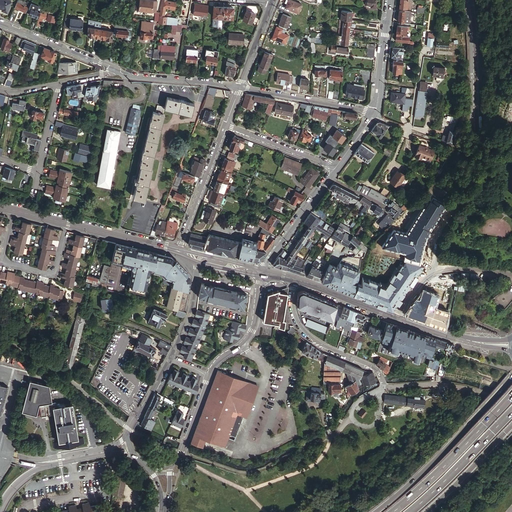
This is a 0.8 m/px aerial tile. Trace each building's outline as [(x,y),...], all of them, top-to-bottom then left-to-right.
[(6,0),(0,0),(0,8),(2,9),(2,10),(7,13),(11,2),(6,0)] [(31,3),(23,0),(18,0),(14,8),(25,13),(27,7),(25,6),(26,4),(30,5),(31,3)] [(134,0),(134,10),(155,12),(156,1),(150,0),(134,0)] [(165,0),(160,0),(159,13),(158,21),(158,22),(171,24),(176,25),(177,17),(173,16),(172,19),(166,18),(167,17),(163,16),(165,8),(174,9),(175,2),(166,1),(165,0)] [(298,12),(301,4),(291,0),(287,0),(285,7),(298,12)] [(376,0),(362,0),(362,1),(365,1),(365,6),(371,6),(371,8),(375,9),(376,0)] [(410,9),(411,0),(407,0),(399,0),(399,8),(410,9)] [(207,20),(209,6),(195,4),(193,15),(202,17),(202,19),(207,20)] [(213,17),(222,17),(223,7),(214,6),(213,17)] [(223,7),(222,17),(232,18),(233,8),(223,7)] [(38,18),(41,9),(38,8),(37,10),(35,10),(34,11),(30,9),(29,15),(38,18)] [(54,22),(56,16),(54,15),(55,12),(51,10),(47,19),(54,22)] [(251,23),(255,13),(246,10),(243,19),(251,23)] [(341,11),(340,20),(342,20),(350,21),(351,12),(341,11)] [(46,20),(48,15),(42,12),(37,23),(42,25),(45,19),(46,20)] [(278,25),(287,28),(290,17),(282,14),(278,25)] [(212,26),(222,27),(222,17),(213,17),(212,26)] [(66,18),(65,22),(70,22),(69,28),(82,30),(83,20),(66,18)] [(349,29),(350,21),(342,20),(341,23),(339,23),(338,28),(349,29)] [(152,37),(153,22),(141,21),(140,37),(141,37),(141,38),(145,38),(148,38),(148,37),(152,37)] [(130,40),(132,27),(114,25),(112,39),(116,40),(117,36),(121,36),(121,35),(126,35),(126,39),(130,40)] [(282,29),(276,26),(272,38),(285,43),(288,35),(281,32),(282,29)] [(396,36),(406,37),(407,31),(409,31),(410,28),(397,26),(396,36)] [(340,36),(348,37),(349,29),(338,28),(338,33),(339,33),(339,34),(340,35),(340,36)] [(321,42),(321,33),(311,32),(311,42),(321,42)] [(243,44),(243,34),(229,33),(228,42),(243,44)] [(436,42),(436,48),(448,49),(449,40),(450,34),(448,34),(447,34),(447,36),(443,36),(443,39),(444,39),(444,40),(439,39),(439,43),(436,42)] [(347,45),(348,37),(340,36),(339,44),(340,44),(347,45)] [(9,40),(4,38),(1,48),(9,51),(12,43),(8,42),(9,40)] [(36,44),(23,39),(20,47),(33,52),(36,44)] [(336,45),(331,45),(330,54),(335,54),(335,51),(346,52),(347,47),(336,46),(336,45)] [(158,50),(153,49),(152,58),(174,60),(175,47),(163,46),(163,47),(162,50),(158,50)] [(52,62),(56,52),(44,48),(41,56),(46,58),(46,59),(48,60),(52,62)] [(402,61),(403,49),(392,48),(392,57),(394,58),(393,61),(402,61)] [(216,64),(218,53),(218,52),(206,49),(205,55),(206,56),(206,62),(216,64)] [(267,69),(272,54),(264,51),(259,66),(267,69)] [(20,60),(13,56),(10,62),(18,66),(20,60)] [(233,74),(235,66),(234,66),(235,60),(228,58),(225,74),(225,75),(229,76),(229,75),(230,73),(233,74)] [(7,60),(5,66),(16,71),(18,66),(10,62),(7,60)] [(402,62),(402,61),(393,61),(393,66),(392,73),(393,75),(397,75),(398,74),(401,74),(402,62)] [(72,63),(59,63),(57,73),(73,72),(72,63)] [(328,66),(311,64),(312,68),(315,68),(315,75),(326,75),(326,70),(328,70),(328,69),(328,66)] [(336,67),(328,66),(328,69),(330,70),(329,79),(334,79),(336,67)] [(444,78),(445,69),(434,67),(433,76),(444,78)] [(276,83),(287,85),(288,85),(288,83),(291,84),(293,76),(278,73),(276,83)] [(309,80),(301,79),(299,87),(307,89),(309,80)] [(86,87),(87,83),(86,83),(85,83),(66,87),(67,94),(77,92),(77,91),(78,91),(81,90),(85,90),(86,87)] [(96,101),(100,84),(97,85),(95,85),(90,86),(86,87),(85,90),(84,95),(88,94),(87,99),(96,101)] [(353,87),(346,86),(345,96),(363,99),(364,91),(353,89),(353,87)] [(404,104),(405,94),(395,93),(396,92),(391,92),(390,103),(404,104)] [(205,109),(210,111),(216,96),(208,93),(204,103),(202,108),(205,109)] [(254,95),(246,94),(242,105),(251,108),(253,101),(250,100),(251,99),(252,99),(254,95)] [(191,116),(194,104),(189,103),(189,102),(178,99),(178,100),(166,97),(164,107),(157,105),(155,112),(153,112),(151,120),(150,120),(148,127),(149,127),(143,151),(141,157),(141,158),(139,166),(140,166),(138,178),(137,178),(135,185),(136,185),(133,195),(144,198),(145,198),(152,169),(151,169),(164,115),(163,114),(164,109),(191,116)] [(23,109),(26,101),(20,100),(19,100),(18,100),(14,99),(13,102),(12,102),(12,108),(23,109)] [(424,100),(418,99),(416,113),(422,114),(424,100)] [(272,102),(267,102),(264,111),(269,113),(272,104),(272,102)] [(293,106),(277,103),(275,112),(292,115),(293,106)] [(330,114),(332,109),(316,106),(314,113),(314,116),(325,119),(326,114),(330,114)] [(134,135),(140,111),(131,108),(124,132),(134,135)] [(459,116),(460,108),(459,108),(459,110),(453,109),(452,117),(454,117),(453,124),(452,124),(451,129),(450,131),(449,135),(448,138),(444,136),(442,141),(446,142),(446,143),(451,144),(455,133),(455,132),(455,131),(459,116)] [(210,111),(205,109),(202,119),(201,119),(211,123),(213,118),(211,117),(213,112),(210,111)] [(342,111),(332,109),(328,123),(335,124),(337,114),(341,114),(342,111)] [(44,113),(32,110),(32,111),(31,115),(30,117),(35,119),(36,117),(42,118),(44,113)] [(63,123),(56,121),(55,125),(62,127),(60,135),(75,139),(78,129),(80,129),(80,127),(78,127),(78,128),(63,124),(63,123)] [(385,131),(389,125),(379,121),(377,122),(375,124),(385,131)] [(375,124),(371,130),(376,133),(380,137),(381,136),(384,132),(385,131),(375,124)] [(295,139),(297,131),(295,130),(291,129),(290,128),(287,136),(292,138),(292,137),(295,139)] [(340,142),(345,135),(335,128),(330,135),(340,142)] [(110,187),(120,132),(107,129),(97,185),(110,187)] [(307,130),(302,129),(299,138),(305,141),(306,139),(309,140),(311,136),(311,135),(306,133),(307,130)] [(38,153),(41,139),(35,137),(30,136),(30,135),(28,135),(27,135),(22,134),(23,134),(21,141),(33,144),(31,151),(38,153)] [(239,137),(233,135),(228,148),(234,150),(236,145),(237,140),(239,137)] [(327,141),(322,147),(331,154),(336,148),(327,141)] [(374,152),(361,143),(358,148),(370,157),(374,152)] [(78,152),(89,155),(91,146),(80,144),(78,152)] [(430,159),(433,151),(419,145),(415,155),(421,157),(422,156),(430,159)] [(394,152),(386,147),(384,150),(383,152),(382,152),(392,159),(394,152)] [(65,161),(68,150),(60,148),(57,158),(65,161)] [(358,148),(354,153),(367,162),(370,157),(358,148)] [(86,162),(88,155),(75,153),(74,159),(86,162)] [(297,174),(301,163),(284,157),(280,168),(297,174)] [(200,175),(205,160),(201,158),(200,159),(199,162),(193,159),(189,170),(200,175)] [(221,168),(225,169),(229,159),(226,158),(225,158),(221,168)] [(232,160),(229,159),(225,169),(231,171),(235,162),(232,160)] [(15,170),(5,167),(2,176),(13,179),(15,170)] [(50,169),(49,173),(70,178),(72,171),(60,168),(59,171),(57,171),(50,169)] [(227,182),(231,172),(222,168),(219,174),(218,174),(217,178),(227,182)] [(303,179),(311,184),(319,173),(311,168),(303,179)] [(182,171),(178,170),(176,175),(179,176),(182,177),(182,178),(189,180),(189,179),(190,180),(193,181),(194,176),(182,171)] [(404,176),(396,171),(389,181),(397,187),(404,176)] [(49,173),(48,176),(56,178),(57,178),(56,181),(69,184),(70,178),(49,173)] [(220,184),(221,181),(217,179),(213,188),(218,190),(219,187),(220,184)] [(308,188),(311,184),(303,179),(300,182),(308,188)] [(338,193),(342,187),(335,183),(334,183),(332,183),(329,188),(336,191),(338,193)] [(46,185),(45,188),(66,194),(68,187),(56,184),(55,187),(53,187),(54,186),(46,185)] [(377,199),(382,203),(386,197),(380,193),(364,184),(363,186),(360,191),(367,195),(368,194),(372,197),(376,200),(377,199)] [(346,197),(350,191),(342,187),(338,193),(342,195),(346,197)] [(45,188),(44,192),(52,194),(53,194),(53,197),(65,200),(66,194),(45,188)] [(186,193),(175,189),(173,195),(172,197),(183,201),(186,193)] [(219,204),(223,194),(212,190),(209,200),(211,201),(218,203),(219,204)] [(301,199),(303,194),(301,193),(295,191),(293,195),(291,197),(289,201),(294,203),(297,198),(301,199)] [(358,196),(350,191),(346,197),(351,199),(355,201),(358,196)] [(283,199),(274,196),(272,201),(270,201),(268,205),(278,209),(283,199)] [(362,197),(362,198),(359,202),(365,205),(368,208),(372,203),(362,197)] [(433,202),(425,208),(433,219),(441,213),(433,202)] [(395,218),(400,214),(397,211),(400,208),(395,204),(391,208),(388,212),(395,218)] [(381,216),(384,213),(384,212),(384,211),(384,210),(383,210),(383,209),(382,209),(382,208),(376,205),(373,211),(381,216)] [(212,222),(217,210),(208,207),(204,219),(212,222)] [(314,207),(312,211),(322,218),(324,214),(314,207)] [(320,219),(310,212),(307,217),(317,224),(320,219)] [(269,231),(271,232),(279,219),(271,214),(266,223),(260,219),(257,223),(262,227),(269,231)] [(388,225),(393,220),(386,215),(382,219),(388,225)] [(317,224),(307,217),(304,222),(309,225),(313,228),(314,227),(317,224)] [(324,222),(320,219),(317,224),(314,227),(319,230),(324,222)] [(388,225),(382,219),(379,223),(383,227),(382,229),(384,230),(388,226),(388,225)] [(167,223),(166,226),(175,228),(176,229),(177,223),(171,221),(168,220),(168,222),(167,223)] [(16,227),(15,230),(19,231),(27,233),(29,234),(31,223),(23,221),(21,228),(16,227)] [(329,225),(324,222),(319,230),(324,233),(329,225)] [(163,234),(164,234),(166,226),(162,225),(159,224),(157,224),(157,225),(155,232),(163,234)] [(310,232),(313,228),(309,225),(308,226),(304,232),(309,235),(310,232)] [(329,235),(333,228),(329,225),(324,233),(322,236),(327,239),(329,236),(329,235)] [(166,226),(164,234),(165,234),(173,236),(175,228),(166,226)] [(52,239),(57,240),(58,236),(53,235),(55,229),(46,227),(44,237),(52,239)] [(269,231),(262,227),(259,234),(258,234),(258,235),(255,249),(265,252),(265,250),(262,249),(265,233),(267,234),(269,231)] [(340,232),(335,229),(330,237),(336,240),(340,232)] [(25,244),(27,233),(19,231),(17,238),(12,237),(11,240),(25,244)] [(308,236),(309,235),(304,232),(303,233),(299,239),(304,242),(307,237),(308,236)] [(344,234),(339,242),(346,246),(349,240),(352,237),(345,232),(344,234)] [(70,239),(69,243),(74,244),(83,246),(85,236),(77,234),(75,241),(70,239)] [(204,243),(203,248),(218,252),(231,255),(233,255),(237,241),(208,234),(206,237),(205,239),(204,243)] [(308,236),(307,237),(304,242),(303,244),(307,246),(311,249),(314,245),(310,242),(311,240),(309,238),(309,237),(308,236)] [(353,236),(352,237),(349,240),(356,245),(360,242),(357,239),(353,236)] [(52,239),(44,237),(41,247),(43,247),(55,250),(56,247),(51,245),(52,239)] [(268,249),(275,240),(271,237),(265,246),(264,248),(265,248),(268,249)] [(411,249),(411,238),(399,238),(399,248),(411,249)] [(304,242),(299,239),(294,246),(299,249),(303,244),(304,242)] [(22,254),(25,244),(11,240),(10,244),(15,245),(14,252),(22,254)] [(240,246),(241,242),(237,241),(233,255),(238,257),(239,248),(239,247),(240,246)] [(178,309),(184,311),(189,291),(189,275),(188,272),(174,258),(170,256),(159,253),(151,251),(143,249),(113,243),(109,258),(120,261),(119,266),(129,269),(125,288),(144,292),(150,271),(158,273),(164,279),(162,284),(171,286),(164,306),(175,309),(178,309)] [(80,256),(83,246),(74,244),(73,250),(68,249),(67,253),(79,256),(80,256)] [(299,249),(294,246),(290,252),(295,255),(299,249)] [(55,250),(43,247),(40,257),(49,259),(50,253),(55,254),(56,251),(55,250)] [(255,249),(252,260),(255,261),(257,261),(259,261),(260,260),(261,260),(266,252),(265,252),(255,249)] [(289,253),(283,249),(279,255),(285,259),(289,253)] [(294,257),(295,255),(290,252),(289,253),(285,259),(290,262),(293,258),(294,257)] [(77,266),(79,256),(67,253),(66,253),(65,257),(70,258),(68,264),(77,266)] [(274,266),(279,267),(285,259),(279,255),(273,263),(274,266)] [(290,262),(285,269),(287,269),(290,270),(292,270),(296,272),(300,266),(304,260),(298,256),(296,259),(294,258),(293,258),(290,262)] [(337,287),(353,294),(357,280),(361,258),(347,256),(347,257),(342,257),(337,267),(329,264),(321,281),(337,287)] [(49,259),(40,257),(38,267),(46,269),(48,263),(53,264),(54,260),(49,259)] [(314,278),(318,279),(327,259),(322,257),(320,260),(319,263),(321,264),(319,269),(318,269),(316,272),(315,272),(311,277),(314,278)] [(281,268),(285,269),(290,262),(285,259),(279,267),(281,268)] [(316,259),(305,275),(306,275),(309,276),(311,277),(313,273),(319,263),(320,260),(318,259),(316,259)] [(74,276),(77,266),(68,264),(63,263),(62,266),(67,268),(66,274),(74,276)] [(313,273),(311,277),(315,272),(317,268),(318,269),(319,269),(321,264),(319,263),(313,273)] [(302,274),(303,274),(308,267),(303,264),(302,267),(298,272),(299,272),(302,274)] [(99,281),(100,281),(106,282),(110,266),(104,265),(99,281)] [(0,271),(0,273),(0,282),(8,284),(11,272),(7,271),(7,273),(0,271)] [(11,272),(8,284),(18,287),(21,276),(14,275),(15,273),(11,272)] [(75,276),(74,276),(66,274),(62,273),(61,277),(66,278),(65,284),(73,286),(75,276)] [(87,275),(86,279),(92,281),(91,284),(99,287),(100,281),(99,281),(97,280),(98,278),(87,275)] [(21,276),(18,287),(17,288),(28,291),(30,280),(24,279),(24,277),(21,276)] [(30,280),(28,291),(37,293),(40,282),(40,281),(37,280),(36,282),(30,280)] [(373,280),(372,284),(378,286),(376,290),(380,291),(382,292),(383,289),(389,291),(391,288),(373,280)] [(40,282),(37,293),(37,294),(47,297),(50,286),(44,284),(44,283),(40,282)] [(243,307),(247,294),(234,290),(230,289),(202,282),(198,295),(243,307)] [(50,286),(47,297),(57,299),(60,288),(54,287),(54,285),(50,284),(50,286)] [(447,300),(449,291),(445,290),(445,289),(438,287),(436,297),(447,300)] [(72,299),(79,301),(82,292),(74,290),(72,299)] [(278,325),(283,326),(284,319),(282,319),(287,293),(278,292),(278,290),(267,293),(263,320),(270,321),(278,323),(278,325)] [(325,315),(332,318),(337,303),(303,290),(302,290),(300,290),(298,292),(297,294),(297,304),(297,305),(305,308),(304,310),(306,311),(308,312),(311,312),(311,310),(318,313),(318,315),(320,316),(322,317),(324,317),(325,315)] [(377,297),(385,300),(388,294),(382,292),(380,291),(377,297)] [(108,307),(113,306),(110,296),(99,298),(101,303),(102,303),(104,308),(108,307)] [(338,319),(343,306),(340,304),(339,304),(334,317),(338,319)] [(346,307),(343,306),(338,319),(337,323),(338,323),(340,324),(341,319),(345,320),(349,308),(346,307)] [(441,313),(447,315),(449,309),(440,306),(438,310),(438,311),(438,312),(441,313)] [(167,313),(153,307),(148,320),(158,325),(161,320),(163,321),(164,319),(165,318),(167,315),(166,314),(167,313)] [(351,330),(352,325),(357,312),(353,310),(349,308),(345,320),(342,327),(351,330)] [(421,311),(412,308),(410,315),(419,318),(421,311)] [(197,309),(195,314),(200,316),(199,320),(207,324),(208,319),(210,313),(197,309)] [(90,314),(78,310),(76,319),(83,321),(87,322),(90,314)] [(428,313),(421,311),(419,318),(426,320),(428,313)] [(361,313),(357,312),(352,325),(354,325),(354,326),(356,326),(358,321),(363,322),(365,317),(365,316),(364,314),(361,313)] [(446,322),(448,316),(447,315),(441,313),(440,316),(439,320),(441,321),(446,322)] [(326,332),(329,326),(308,317),(305,324),(326,332)] [(199,320),(194,318),(191,324),(196,326),(195,329),(202,333),(204,329),(207,324),(199,320)] [(83,321),(76,319),(71,335),(79,337),(83,321)] [(246,324),(232,320),(231,326),(230,330),(238,332),(239,328),(244,330),(246,324)] [(384,328),(386,321),(382,320),(380,328),(376,327),(374,326),(369,324),(366,333),(379,337),(382,329),(383,329),(384,328)] [(404,327),(393,324),(387,349),(396,351),(397,349),(417,354),(419,347),(414,346),(416,339),(419,340),(422,329),(405,325),(404,327)] [(295,327),(294,325),(290,325),(289,328),(287,330),(290,334),(297,330),(295,327)] [(195,329),(190,327),(188,331),(187,333),(193,335),(191,338),(199,342),(200,338),(203,333),(202,333),(195,329)] [(238,338),(239,332),(238,332),(230,330),(226,328),(224,334),(225,334),(224,338),(232,340),(233,336),(238,338)] [(359,334),(352,332),(348,342),(355,345),(356,342),(360,344),(362,337),(359,336),(359,334)] [(151,338),(144,334),(143,337),(141,341),(148,345),(151,338)] [(79,337),(71,335),(67,351),(75,353),(79,337)] [(191,338),(186,336),(185,339),(183,342),(189,344),(187,348),(195,351),(196,348),(199,342),(191,338)] [(445,347),(446,342),(440,339),(436,338),(434,343),(445,347)] [(155,349),(148,345),(141,341),(138,339),(135,346),(146,353),(147,354),(149,356),(151,355),(155,349)] [(312,344),(306,340),(302,351),(324,360),(327,354),(325,352),(323,352),(323,351),(322,351),(312,344)] [(168,352),(172,345),(166,342),(164,345),(162,349),(168,352)] [(450,354),(454,344),(448,342),(446,342),(445,347),(446,347),(446,349),(445,352),(450,354)] [(187,348),(182,346),(180,351),(185,353),(183,357),(191,360),(192,356),(193,357),(195,351),(187,348)] [(75,353),(67,351),(65,358),(73,361),(75,354),(75,353)] [(375,380),(376,380),(373,371),(370,371),(327,354),(324,360),(324,361),(341,368),(347,371),(347,372),(350,382),(355,380),(360,388),(362,386),(363,386),(364,385),(366,385),(369,383),(372,382),(375,380)] [(430,375),(435,375),(440,360),(429,357),(423,374),(430,375)] [(65,359),(65,361),(64,363),(70,367),(73,361),(65,358),(65,359)] [(384,372),(387,374),(390,367),(386,364),(379,358),(375,364),(382,369),(383,371),(384,372)] [(340,383),(341,368),(324,361),(323,371),(323,380),(328,380),(328,383),(340,383)] [(438,371),(437,375),(440,375),(443,375),(445,368),(440,366),(438,371)] [(247,415),(258,384),(225,372),(217,370),(217,369),(191,442),(192,442),(204,447),(206,439),(225,446),(225,445),(236,412),(246,416),(247,416),(247,415)] [(170,374),(167,382),(176,385),(179,378),(176,377),(178,371),(174,370),(172,374),(170,374)] [(179,378),(176,385),(186,389),(189,381),(185,380),(187,375),(183,373),(181,378),(180,378),(179,378)] [(191,382),(189,381),(186,389),(195,393),(198,385),(195,384),(197,379),(193,377),(191,382)] [(351,394),(360,388),(355,380),(350,382),(346,385),(351,394)] [(48,386),(30,381),(28,387),(22,411),(24,411),(23,413),(34,415),(34,414),(36,415),(40,414),(41,416),(54,414),(58,441),(53,442),(54,448),(67,446),(67,448),(72,447),(71,446),(84,444),(83,438),(78,438),(72,404),(52,406),(48,386)] [(340,383),(328,383),(328,392),(334,392),(334,391),(340,390),(340,383)] [(320,398),(320,391),(311,391),(309,390),(309,395),(311,395),(311,399),(315,399),(316,398),(320,398)] [(154,393),(148,407),(154,409),(160,397),(156,394),(154,393)] [(384,394),(383,401),(424,406),(425,399),(423,399),(423,397),(422,397),(422,399),(419,398),(419,396),(407,394),(407,397),(384,394)] [(154,409),(148,407),(144,416),(145,416),(141,422),(147,424),(150,419),(154,409)] [(177,415),(175,414),(171,422),(181,427),(181,426),(184,420),(184,419),(181,418),(183,412),(179,411),(177,415)] [(154,421),(150,419),(147,424),(141,422),(140,424),(147,427),(150,429),(151,428),(154,421)] [(116,475),(113,490),(116,490),(116,494),(122,495),(126,477),(116,475)] [(93,511),(99,511),(98,507),(98,504),(90,505),(88,505),(88,503),(81,503),(82,507),(83,511),(93,511)]
